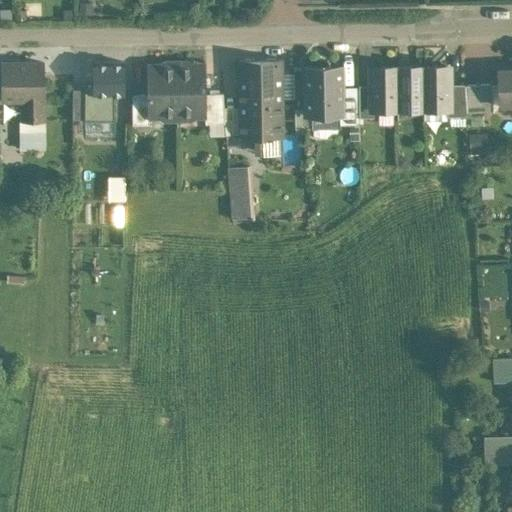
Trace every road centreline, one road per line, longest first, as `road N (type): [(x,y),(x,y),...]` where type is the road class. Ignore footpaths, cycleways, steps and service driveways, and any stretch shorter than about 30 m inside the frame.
road 1 (residential): [(290,34),(0,38)]
road 2 (residential): [(511,26),(290,34)]
